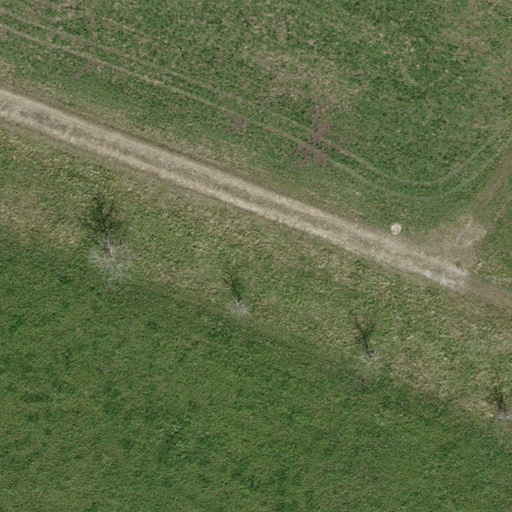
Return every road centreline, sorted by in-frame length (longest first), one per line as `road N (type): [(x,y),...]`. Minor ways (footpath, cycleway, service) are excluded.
road 1 (track): [(511,322),(0,121)]
road 2 (track): [(511,191),(442,300)]
